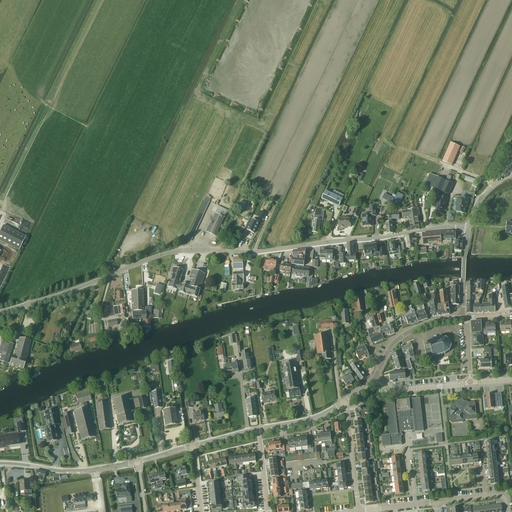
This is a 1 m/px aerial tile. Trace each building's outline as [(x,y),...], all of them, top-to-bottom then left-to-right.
[(451,166),(459,147),(451,143),(443,162),(451,166)] [(430,174),(425,185),(434,189),(441,192),(446,181),(439,178),(438,178),(436,177),(430,174)] [(476,188),(479,183),(474,180),(471,185),(476,188)] [(325,188),(320,186),(314,199),(319,201),(325,188)] [(343,199),(325,191),(321,199),(339,207),(343,199)] [(446,204),(448,198),(440,197),(439,202),(436,201),(435,205),(437,206),(435,213),(443,215),(446,204)] [(467,207),(469,198),(462,197),(461,200),(457,200),(456,204),(457,204),(455,212),(464,214),(466,207),(467,207)] [(219,206),(215,214),(224,218),(228,210),(219,206)] [(372,217),(375,217),(375,206),(370,206),(370,214),(362,214),(363,226),(371,226),(370,219),(372,219),(372,217)] [(358,217),(360,211),(355,208),(352,214),(358,217)] [(319,233),(322,210),(315,209),(312,232),(319,233)] [(409,219),(410,225),(413,225),(413,221),(414,221),(413,215),(418,214),(417,209),(408,211),(401,212),(402,218),(409,217),(409,219)] [(216,236),(224,218),(215,214),(207,232),(216,236)] [(413,225),(410,225),(411,229),(411,231),(420,229),(419,224),(421,224),(420,218),(419,218),(418,214),(413,215),(414,221),(413,221),(413,225)] [(339,228),(351,227),(350,219),(338,219),(339,228)] [(250,223),(246,233),(250,235),(257,222),(254,220),(252,224),(250,223)] [(3,226),(0,231),(0,241),(19,250),(25,237),(3,226)] [(431,233),(422,233),(423,245),(441,244),(441,243),(451,243),(451,239),(456,239),(455,235),(455,232),(441,232),(437,233),(431,233)] [(416,241),(417,241),(416,238),(413,238),(412,235),(405,236),(407,248),(417,247),(416,241)] [(462,251),(462,241),(455,240),(454,245),(454,250),(462,251)] [(347,261),(356,261),(355,254),(355,251),(353,251),(353,243),(347,244),(347,255),(347,261)] [(389,256),(399,254),(400,258),(403,258),(401,247),(398,247),(398,248),(395,249),(395,244),(388,245),(389,256)] [(377,252),(379,252),(380,257),(385,256),(384,248),(379,249),(376,249),(376,245),(367,246),(367,245),(363,246),(363,251),(364,251),(365,256),(372,255),(372,254),(377,253),(377,252)] [(306,250),(293,251),(292,259),(304,260),(306,250)] [(326,251),(326,261),(335,261),(335,255),(333,255),(333,251),(326,251)] [(347,261),(347,255),(339,255),(339,264),(347,264),(347,261)] [(243,259),(233,259),(233,269),(239,269),(243,269),(243,259)] [(276,266),(276,260),(267,259),(267,261),(263,260),(262,268),(275,270),(275,266),(276,266)] [(290,273),(291,265),(283,264),(283,266),(280,266),(280,271),(290,273)] [(300,276),(304,276),(303,277),(308,277),(309,269),(293,267),(292,275),(296,275),(296,276),(300,277),(300,276)] [(183,271),(173,268),(167,287),(179,291),(179,293),(188,295),(191,286),(190,286),(192,280),(189,279),(187,285),(186,284),(186,285),(181,284),(179,284),(183,271)] [(191,270),(189,279),(192,280),(190,286),(191,286),(188,295),(197,298),(200,287),(201,287),(205,274),(191,270)] [(239,273),(233,273),(234,281),(232,281),(233,290),(243,290),(243,285),(243,273),(239,273)] [(467,283),(467,301),(479,301),(479,300),(481,297),(483,291),(485,281),(478,280),(477,290),(476,290),(476,288),(473,288),(473,283),(467,283)] [(457,283),(450,283),(450,287),(451,287),(451,291),(454,292),(454,293),(459,293),(459,285),(458,284),(457,284),(457,283)] [(511,308),(509,296),(508,287),(502,288),(505,308),(505,309),(511,308)] [(131,311),(141,311),(143,311),(143,310),(143,307),(143,291),(131,291),(131,311)] [(454,292),(451,291),(451,305),(459,305),(459,293),(454,293),(454,292)] [(391,305),(397,304),(395,292),(388,293),(391,305)] [(432,301),(430,302),(430,306),(438,305),(436,292),(431,293),(432,301)] [(480,305),(480,313),(491,313),(495,312),(494,295),(489,295),(489,303),(485,303),(485,305),(480,305)] [(467,314),(473,313),(473,306),(475,306),(475,304),(479,304),(479,301),(467,301),(467,314)] [(413,308),(418,322),(427,319),(422,305),(413,308)] [(439,305),(438,305),(430,306),(432,317),(440,316),(439,305)] [(120,314),(125,314),(125,313),(128,313),(127,308),(125,308),(124,306),(113,307),(114,315),(120,314)] [(143,311),(141,311),(141,319),(142,319),(142,324),(144,326),(148,326),(149,324),(149,322),(150,322),(151,307),(149,307),(143,307),(143,310),(143,311)] [(408,326),(418,322),(413,308),(412,307),(409,308),(410,311),(404,313),(405,317),(403,318),(404,322),(407,322),(408,326)] [(154,310),(153,318),(160,319),(160,313),(162,313),(162,309),(156,309),(156,310),(154,310)] [(141,319),(141,311),(131,311),(132,318),(128,318),(128,322),(130,324),(133,324),(135,322),(135,320),(141,320),(141,319)] [(373,328),(367,330),(369,336),(371,343),(383,338),(376,316),(370,318),(373,328)] [(326,320),(320,321),(320,323),(321,328),(321,329),(333,327),(332,319),(326,320)] [(510,333),(511,332),(511,326),(511,327),(511,321),(507,321),(507,322),(501,322),(501,324),(500,324),(501,332),(510,332),(510,333)] [(476,333),(476,336),(480,336),(480,334),(482,334),(481,322),(471,323),(472,333),(476,333)] [(383,337),(394,333),(391,323),(387,324),(388,326),(380,328),(383,337)] [(487,333),(495,333),(495,324),(490,324),(490,323),(486,323),(486,326),(483,326),(483,335),(487,335),(487,333)] [(61,341),(64,329),(61,328),(54,326),(53,333),(50,344),(57,345),(59,340),(61,341)] [(320,335),(314,336),(317,355),(322,354),(322,355),(330,354),(327,334),(324,335),(324,332),(320,333),(320,335)] [(445,338),(441,337),(440,337),(440,338),(438,338),(438,337),(437,338),(437,335),(434,336),(435,338),(434,338),(434,339),(432,340),(432,339),(431,339),(431,340),(429,341),(429,340),(428,340),(428,341),(427,341),(426,340),(425,341),(426,342),(424,342),(424,341),(423,341),(427,358),(432,357),(433,357),(433,356),(435,356),(436,357),(436,356),(438,355),(438,356),(439,356),(439,355),(441,354),(441,355),(442,355),(442,354),(444,354),(445,354),(445,353),(449,351),(450,351),(450,350),(451,347),(452,346),(451,346),(450,341),(450,340),(449,341),(446,338),(445,337),(445,338)] [(480,336),(476,336),(474,336),(472,336),(473,346),(483,346),(482,336),(480,336)] [(23,369),(31,342),(19,339),(13,360),(11,359),(10,365),(23,369)] [(81,349),(79,343),(78,341),(74,342),(75,343),(72,344),(73,345),(69,346),(71,352),(81,349)] [(7,363),(13,345),(6,342),(0,360),(0,361),(1,361),(0,364),(5,366),(6,363),(7,363)] [(365,345),(361,346),(357,348),(356,349),(355,350),(356,352),(359,360),(369,356),(366,348),(365,345)] [(411,345),(401,348),(403,354),(404,353),(406,359),(411,358),(412,362),(419,359),(417,355),(416,355),(415,355),(414,353),(414,351),(413,351),(411,345)] [(244,351),(242,352),(242,353),(243,361),(250,360),(252,360),(251,353),(249,353),(249,351),(248,351),(247,350),(244,350),(244,351)] [(391,353),(393,360),(401,357),(401,356),(402,355),(401,353),(400,353),(399,350),(391,353)] [(298,362),(304,361),(302,351),(296,352),(298,362)] [(403,362),(401,357),(393,360),(395,365),(403,362)] [(250,360),(243,361),(244,370),(251,369),(250,360)] [(480,360),(480,368),(491,368),(491,364),(496,364),(496,360),(480,360)] [(283,364),(288,393),(286,393),(287,398),(289,398),(301,396),(294,362),(283,364)] [(403,362),(395,365),(396,368),(397,368),(398,370),(404,369),(404,365),(403,362)] [(233,368),(233,373),(238,372),(237,363),(230,364),(230,368),(233,368)] [(356,363),(351,366),(361,380),(366,377),(362,371),(356,363)] [(225,374),(233,373),(233,368),(230,368),(230,364),(224,365),(225,374)] [(351,383),(354,380),(352,377),(354,376),(350,370),(347,372),(348,374),(341,378),(346,386),(347,385),(348,386),(351,384),(351,383)] [(393,373),(389,373),(389,374),(389,380),(393,380),(393,382),(395,382),(395,380),(405,378),(405,372),(396,373),(393,373)] [(262,394),(264,403),(269,402),(269,401),(276,400),(275,391),(262,394)] [(76,396),(77,398),(78,404),(82,403),(85,402),(91,400),(88,392),(76,396)] [(152,393),(151,393),(151,398),(153,397),(153,399),(154,408),(161,408),(159,392),(152,393)] [(483,395),(485,409),(485,408),(489,408),(489,409),(494,408),(494,407),(502,407),(501,393),(500,393),(500,394),(492,395),(492,394),(488,394),(489,395),(484,396),(484,395),(483,395)] [(137,398),(140,410),(147,408),(144,396),(137,398)] [(116,416),(130,412),(127,397),(113,400),(116,416)] [(255,398),(248,399),(246,399),(249,417),(257,416),(255,398)] [(395,405),(394,401),(386,402),(390,435),(381,436),(383,447),(402,445),(401,437),(403,435),(401,433),(401,432),(415,430),(415,432),(423,431),(420,398),(412,399),(412,403),(410,403),(409,400),(396,401),(397,405),(395,405)] [(464,403),(465,402),(460,398),(455,404),(450,404),(450,408),(448,411),(449,421),(451,424),(462,422),(465,419),(466,420),(470,420),(469,415),(464,411),(466,408),(463,406),(464,406),(464,403)] [(84,409),(73,412),(77,427),(91,423),(87,408),(85,402),(82,403),(84,409)] [(99,430),(110,429),(107,402),(95,404),(99,430)] [(469,415),(470,420),(477,419),(475,402),(466,403),(465,402),(464,403),(464,406),(463,406),(466,408),(464,411),(469,415)] [(214,419),(224,417),(223,410),(222,410),(221,404),(214,405),(215,411),(213,412),(214,419)] [(364,413),(369,412),(368,408),(362,409),(362,407),(358,407),(358,413),(356,413),(357,417),(359,417),(359,419),(365,418),(364,413)] [(165,427),(177,425),(175,408),(163,410),(165,427)] [(59,425),(56,409),(45,412),(48,427),(43,428),(46,443),(57,441),(54,426),(59,425)] [(203,414),(205,414),(204,411),(193,413),(194,420),(196,420),(197,422),(205,420),(203,414)] [(69,412),(63,414),(64,418),(67,429),(73,427),(70,416),(69,412)] [(132,421),(130,412),(116,416),(118,425),(132,421)] [(78,434),(79,441),(95,437),(91,423),(77,427),(79,434),(78,434)] [(0,448),(5,447),(5,446),(5,445),(9,444),(9,446),(20,444),(18,435),(18,434),(13,434),(13,436),(4,437),(4,436),(0,436),(0,448)] [(318,442),(324,442),(323,434),(320,435),(320,434),(317,434),(317,435),(314,436),(315,443),(318,443),(318,442)] [(301,439),(302,447),(308,447),(308,449),(311,448),(310,442),(307,442),(307,438),(301,439)] [(295,448),(294,439),(288,440),(288,445),(285,445),(286,451),(289,451),(289,449),(295,448)] [(472,455),(473,463),(478,463),(478,457),(481,457),(480,450),(475,451),(475,454),(472,455)] [(236,464),(235,457),(229,458),(229,465),(233,465),(233,469),(237,469),(236,464)] [(182,467),(175,468),(176,472),(180,472),(181,476),(192,474),(190,467),(185,468),(185,467),(182,468),(182,467)] [(44,478),(45,473),(36,471),(35,476),(34,480),(43,481),(43,478),(44,478)] [(152,476),(149,477),(151,484),(154,483),(158,482),(159,485),(161,485),(158,474),(152,476)] [(248,476),(238,477),(239,481),(242,480),(243,487),(252,486),(252,479),(249,480),(248,476)] [(185,479),(176,481),(177,484),(177,487),(186,485),(186,482),(185,479)] [(27,491),(29,490),(28,487),(27,487),(27,481),(19,482),(20,491),(24,491),(24,494),(27,494),(27,491)] [(130,492),(131,492),(130,483),(122,484),(122,489),(116,490),(117,499),(130,497),(130,492)] [(299,499),(307,498),(306,491),(302,492),(301,489),(298,490),(299,499)] [(84,494),(72,496),(73,500),(73,502),(73,503),(74,503),(74,506),(85,505),(84,502),(85,502),(85,501),(92,500),(91,495),(84,495),(84,494)]
